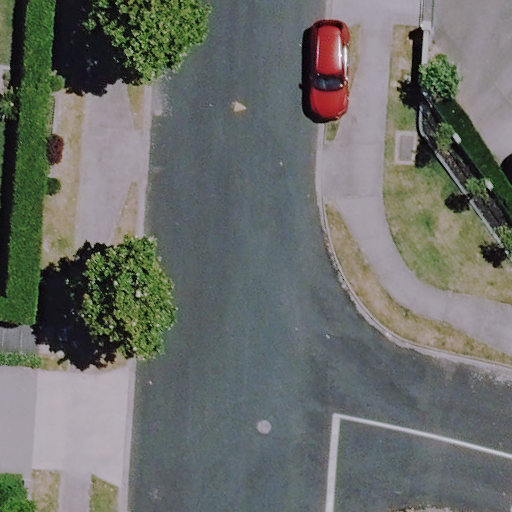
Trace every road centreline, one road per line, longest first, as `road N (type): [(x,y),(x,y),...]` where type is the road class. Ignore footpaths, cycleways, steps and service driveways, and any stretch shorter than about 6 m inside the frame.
road 1 (tertiary): [(245,0),(228,401)]
road 2 (residential): [(228,401),(336,412),(511,454)]
